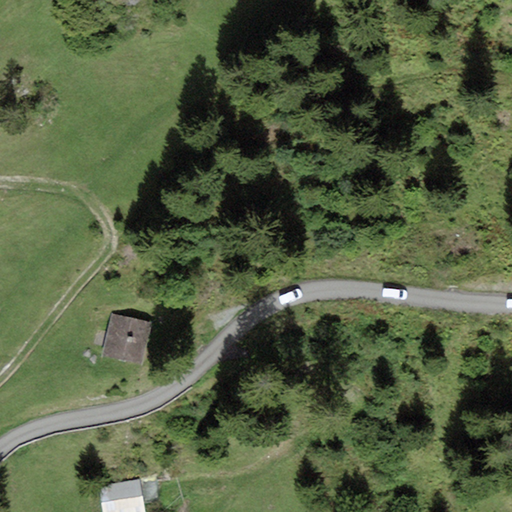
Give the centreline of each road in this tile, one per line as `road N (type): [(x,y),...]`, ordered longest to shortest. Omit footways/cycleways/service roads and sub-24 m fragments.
road 1 (track): [(0,448),(48,424),(125,412),(184,385),(274,304),(340,290),(511,304)]
road 2 (track): [(0,380),(108,254),(110,230),(98,207),(72,189),(0,181)]
